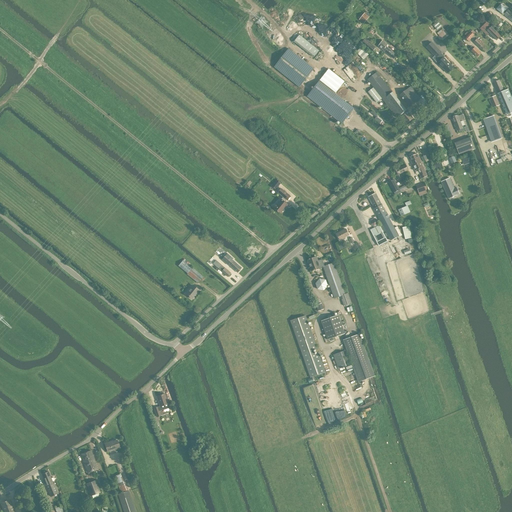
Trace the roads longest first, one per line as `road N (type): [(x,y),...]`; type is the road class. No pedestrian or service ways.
road 1 (unclassified): [(511,37),(175,342)]
road 2 (unclassified): [(184,353),(511,58)]
road 3 (unclassified): [(0,492),(91,437),(184,353)]
road 4 (unclassified): [(175,342),(151,337),(0,213)]
road 5 (track): [(467,511),(398,309)]
